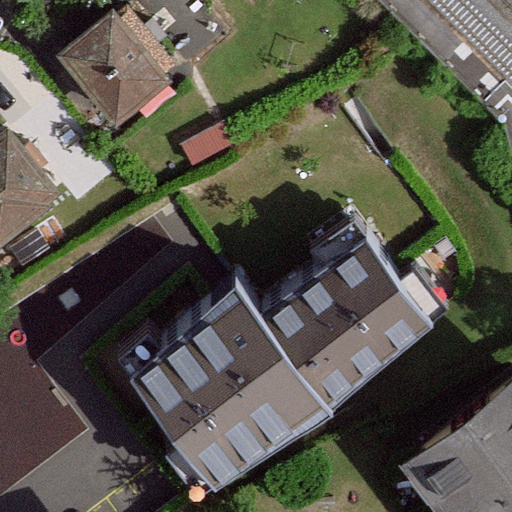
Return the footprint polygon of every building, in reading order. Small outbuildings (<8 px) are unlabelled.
[(119,1),(64,43),(114,109),(169,68),(119,1)] [(373,77),(174,179),(208,244),(407,142),(373,77)] [(4,113),(0,116),(0,236),(63,183),(4,113)] [(235,262),(131,347),(216,452),(414,291),(352,216),(259,292),(235,262)] [(511,511),(511,343),(397,436),(459,511),(511,511)]
